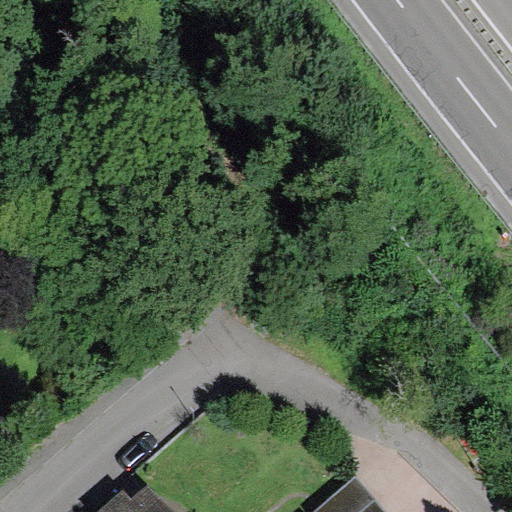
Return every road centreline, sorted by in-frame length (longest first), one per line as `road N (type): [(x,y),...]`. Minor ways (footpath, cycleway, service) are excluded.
road 1 (residential): [(499,511),(417,435),(218,344),(22,511)]
road 2 (track): [(218,344),(0,0)]
road 3 (motorway): [(399,0),(511,146)]
